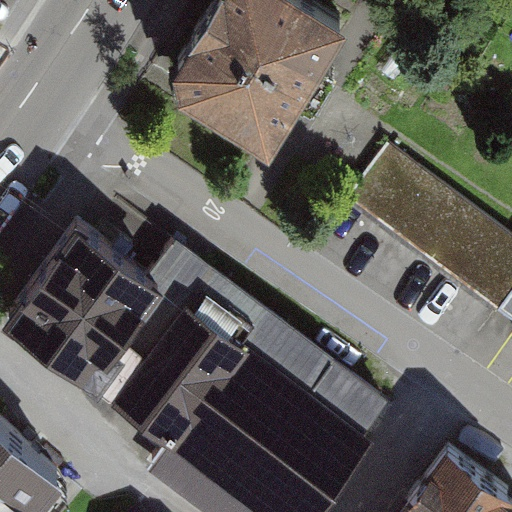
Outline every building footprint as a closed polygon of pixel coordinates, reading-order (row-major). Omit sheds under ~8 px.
[(348,16),(321,0),(210,0),(167,74),(276,139),(348,16)] [(511,292),(511,231),(391,142),(351,195),(501,307),(511,292)] [(171,282),(77,215),(2,320),(97,387),(171,282)] [(117,400),(265,511),(315,511),(372,436),(193,301),(117,400)] [(0,511),(37,511),(67,476),(0,420),(0,511)] [(511,511),(511,502),(447,444),(395,511),(511,511)]
